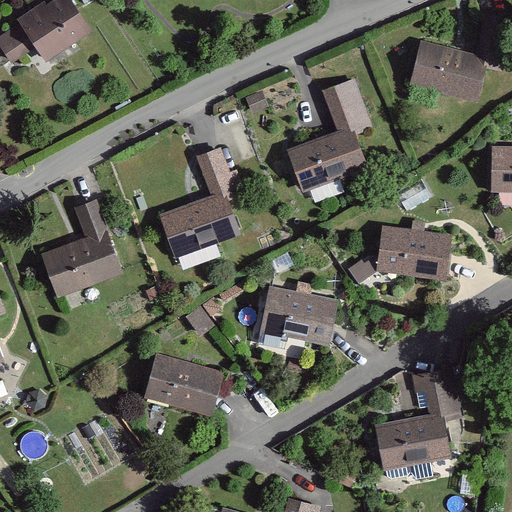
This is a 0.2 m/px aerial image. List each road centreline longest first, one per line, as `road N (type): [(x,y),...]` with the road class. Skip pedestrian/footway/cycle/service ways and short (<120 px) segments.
road 1 (residential): [(511,290),(136,511)]
road 2 (residential): [(358,23),(0,201)]
